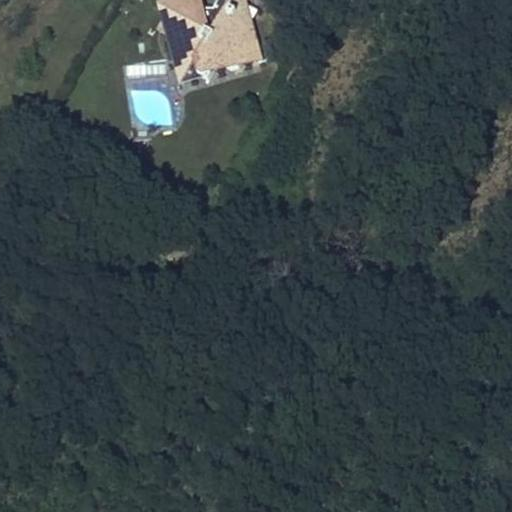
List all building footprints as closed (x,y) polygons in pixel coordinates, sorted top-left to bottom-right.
[(253,65),(259,52),(249,42),(254,34),(252,25),(231,13),(236,4),(241,8),(247,5),(246,0),(229,0),(228,1),(226,0),(218,0),(214,6),(216,14),(206,16),(206,14),(190,18),(185,0),(175,0),(160,4),(181,15),(169,38),(178,70),(194,80),(205,77),(209,81),(211,76),(253,65)] [(202,0),(185,0),(190,18),(206,14),(204,8),(202,0)] [(160,4),(169,38),(181,15),(160,4)] [(252,25),(247,5),(241,8),(236,4),(231,13),(252,25)] [(204,8),(206,14),(206,16),(216,14),(214,6),(204,8)] [(259,52),(254,34),(249,42),(259,52)] [(129,91),(168,83),(163,60),(124,69),(129,91)]
